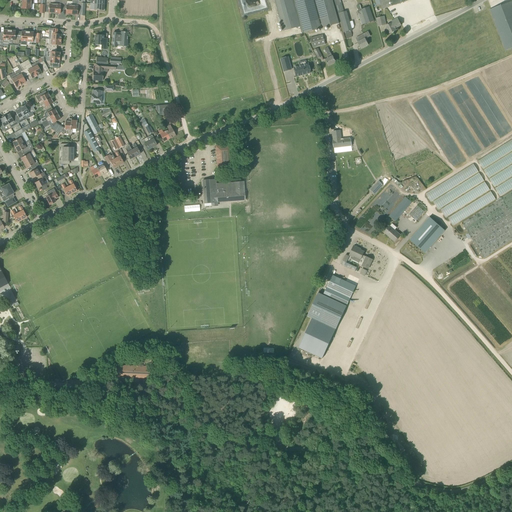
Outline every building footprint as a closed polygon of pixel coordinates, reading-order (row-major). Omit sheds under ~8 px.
[(49,5),(49,13),(54,14),(55,1),(48,0),(46,0),(46,5),(49,5)] [(60,9),(63,9),(63,0),(55,0),(55,1),(54,14),(60,14),(60,9)] [(66,9),(66,14),(71,15),(72,6),(67,5),(67,0),(65,0),(63,0),(63,9),(66,9)] [(72,0),(72,6),(71,15),(77,15),(77,10),(80,10),(81,3),(81,1),(79,1),(79,0),(73,0),(72,0)] [(274,0),(284,31),(300,26),(302,33),(321,28),(313,0),(274,0)] [(315,0),(322,27),(339,23),(332,0),(315,0)] [(406,2),(410,0),(379,0),(383,9),(401,3),(405,1),(406,2)] [(511,0),(511,1),(491,9),(489,10),(505,51),(511,48),(511,0)] [(103,8),(104,5),(94,4),(94,10),(100,10),(100,12),(104,12),(105,8),(103,8)] [(374,21),(369,7),(361,9),(363,14),(364,18),(360,19),(363,25),(374,21)] [(346,11),(338,13),(343,32),(352,30),(346,11)] [(386,25),(384,16),(376,18),(378,27),(386,25)] [(394,20),(395,22),(392,24),(392,23),(386,26),(389,34),(396,30),(395,29),(401,25),(397,18),(394,20)] [(3,37),(0,36),(0,38),(0,45),(3,46),(3,43),(9,43),(9,40),(10,29),(6,29),(6,30),(4,30),(3,37)] [(13,30),(10,29),(9,40),(12,40),(12,44),(18,44),(18,38),(15,38),(16,31),(13,31),(13,30)] [(48,39),(52,39),(61,40),(61,34),(58,34),(57,33),(57,32),(56,31),(49,30),(48,39)] [(21,38),(18,38),(18,44),(21,44),(21,45),(27,45),(28,31),(24,31),(22,31),(21,38)] [(27,45),(33,45),(36,45),(36,39),(33,39),(33,32),(31,32),(31,31),(28,31),(27,45)] [(356,38),(361,48),(368,45),(365,39),(370,36),(368,31),(362,34),(362,35),(356,38)] [(127,46),(128,32),(121,32),(121,34),(117,33),(118,33),(113,33),(112,47),(116,47),(117,43),(120,43),(120,46),(127,46)] [(107,49),(107,39),(103,38),(104,36),(96,35),(96,36),(95,36),(94,40),(96,40),(95,45),(101,45),(101,47),(102,49),(107,49)] [(310,38),(313,47),(325,44),(323,35),(310,38)] [(61,40),(52,39),(48,39),(48,45),(46,44),(46,48),(56,49),(56,45),(61,46),(61,40)] [(329,58),(326,60),(329,66),(336,62),(333,56),(332,56),(328,47),(325,49),(327,53),(329,58)] [(56,52),(56,49),(46,48),(46,51),(47,52),(47,57),(50,58),(50,57),(60,58),(60,52),(56,52)] [(322,57),(318,48),(314,50),(318,59),(322,57)] [(59,69),(60,58),(50,57),(50,58),(50,63),(53,63),(52,68),(59,69)] [(284,71),(291,69),(288,57),(281,59),(284,71)] [(309,63),(307,64),(306,60),(298,62),(299,66),(294,67),(297,77),(303,75),(305,74),(306,74),(311,73),(309,63)] [(42,66),(40,63),(39,61),(31,65),(37,76),(42,73),(39,68),(42,66)] [(40,63),(42,66),(45,72),(48,70),(44,61),(40,63)] [(24,78),(26,76),(22,68),(19,62),(16,63),(19,69),(14,72),(16,77),(17,77),(21,85),(26,82),(24,78)] [(37,76),(31,65),(30,63),(22,68),(26,76),(30,74),(32,79),(37,76)] [(108,70),(112,70),(116,70),(116,65),(103,64),(96,64),(95,72),(94,72),(93,80),(102,81),(103,73),(106,73),(108,72),(108,70)] [(16,87),(21,85),(17,77),(16,77),(12,79),(9,75),(6,77),(7,79),(11,85),(14,83),(16,87)] [(101,105),(102,91),(93,90),(92,97),(91,102),(96,103),(96,104),(101,105)] [(39,104),(51,97),(51,96),(50,96),(50,95),(49,96),(48,93),(47,93),(45,91),(39,94),(42,100),(39,102),(39,104)] [(46,111),(51,107),(50,105),(53,103),(52,100),(52,99),(51,97),(39,104),(40,106),(44,104),(46,107),(44,108),(46,111)] [(32,112),(31,109),(30,108),(27,109),(25,105),(22,107),(22,106),(21,107),(19,107),(26,119),(28,118),(27,115),(29,113),(31,117),(34,115),(32,112)] [(18,124),(26,119),(19,107),(18,108),(17,109),(18,109),(15,111),(17,114),(14,116),(18,122),(18,124)] [(42,123),(47,120),(59,113),(58,112),(57,111),(57,112),(55,109),(47,113),(49,116),(46,118),(45,117),(41,119),(41,121),(42,123)] [(52,129),(56,132),(60,125),(55,122),(61,119),(59,116),(60,116),(59,115),(59,113),(47,120),(52,129)] [(15,124),(18,122),(14,116),(11,117),(10,114),(7,115),(6,115),(5,115),(4,116),(11,128),(12,127),(11,124),(14,122),(15,124)] [(10,129),(9,129),(11,128),(4,116),(3,116),(3,117),(2,117),(2,118),(0,119),(0,120),(1,122),(0,122),(0,126),(3,131),(4,130),(5,132),(10,129)] [(96,128),(90,116),(85,118),(91,130),(96,128)] [(60,132),(63,134),(68,134),(70,134),(71,119),(70,119),(70,121),(68,121),(65,121),(65,128),(62,128),(60,132)] [(73,129),(76,129),(76,131),(79,131),(80,123),(77,123),(77,120),(74,120),(72,120),(73,119),(71,119),(70,134),(72,134),(73,129)] [(148,125),(145,127),(149,134),(153,132),(150,127),(149,127),(148,125)] [(169,130),(166,131),(170,138),(175,135),(170,125),(167,127),(169,130)] [(94,152),(96,151),(99,150),(89,130),(83,133),(94,152)] [(164,141),(170,138),(166,131),(163,133),(161,130),(158,131),(164,141)] [(351,146),(351,139),(350,139),(350,138),(341,139),(340,131),(333,131),(334,140),(333,140),(334,148),(351,146)] [(15,147),(26,141),(22,133),(15,137),(17,140),(12,142),(15,147)] [(101,147),(99,143),(100,142),(96,134),(93,135),(99,148),(101,147)] [(152,148),(157,145),(152,135),(147,138),(148,141),(152,148)] [(124,146),(119,137),(115,139),(120,148),(124,146)] [(120,148),(115,139),(110,141),(115,150),(120,148)] [(145,142),(144,139),(142,141),(147,150),(152,148),(148,141),(145,142)] [(23,150),(24,153),(30,149),(26,141),(15,147),(18,152),(23,150)] [(63,151),(63,154),(73,154),(73,153),(74,153),(74,149),(73,148),(73,147),(68,147),(68,144),(61,144),(61,151),(63,151)] [(130,159),(135,157),(132,150),(130,147),(128,144),(125,149),(130,159)] [(135,149),(132,150),(135,157),(140,154),(135,144),(133,145),(135,149)] [(216,146),(218,168),(233,167),(232,145),(216,146)] [(21,158),(24,163),(32,159),(31,156),(33,154),(30,149),(24,153),(26,155),(21,158)] [(118,157),(115,159),(119,165),(124,163),(118,152),(115,153),(118,157)] [(493,152),(479,160),(483,167),(497,159),(495,155),(493,152)] [(73,155),(73,154),(63,154),(63,157),(60,157),(60,164),(68,164),(68,161),(73,161),(73,160),(74,160),(74,155),(73,155)] [(119,165),(115,159),(113,154),(108,157),(108,155),(104,157),(108,165),(111,163),(113,168),(119,165)] [(33,168),(39,165),(36,160),(33,161),(32,159),(24,163),(26,168),(31,166),(33,168)] [(499,161),(484,170),(489,177),(505,167),(502,163),(501,164),(499,161)] [(100,166),(97,168),(101,175),(107,172),(101,162),(98,163),(100,166)] [(95,178),(101,175),(97,168),(96,165),(90,168),(95,178)] [(494,185),(511,174),(511,166),(490,178),(494,185)] [(38,176),(39,178),(45,174),(43,172),(43,173),(41,170),(38,171),(37,169),(29,173),(32,179),(38,176)] [(38,189),(46,184),(44,182),(47,180),(45,177),(46,177),(45,174),(39,178),(40,180),(35,183),(38,189)] [(426,192),(430,201),(458,185),(456,182),(457,181),(455,177),(426,192)] [(215,179),(203,180),(204,203),(211,203),(212,206),(217,206),(217,202),(245,200),(244,181),(216,183),(215,179)] [(68,187),(72,193),(77,191),(71,180),(69,181),(71,185),(68,187)] [(371,189),(375,193),(383,185),(379,180),(371,189)] [(1,197),(4,202),(5,202),(7,207),(15,202),(13,198),(10,200),(9,199),(8,196),(14,193),(9,184),(1,188),(5,195),(1,197)] [(61,185),(67,196),(72,193),(68,187),(66,188),(64,184),(61,185)] [(434,201),(438,208),(466,192),(464,187),(462,189),(461,188),(460,188),(459,187),(453,190),(454,192),(452,193),(449,195),(448,193),(434,201)] [(55,199),(58,198),(58,197),(54,188),(46,192),(47,193),(42,196),(45,201),(47,200),(48,201),(47,202),(48,205),(49,204),(50,205),(54,202),(55,201),(55,199)] [(511,190),(462,223),(468,233),(465,235),(468,239),(471,238),(484,258),(511,240),(511,190)] [(395,221),(399,218),(412,202),(406,197),(389,216),(395,221)] [(441,210),(446,217),(457,209),(454,204),(450,206),(449,205),(441,210)] [(411,217),(413,218),(416,221),(424,212),(416,205),(407,217),(409,219),(411,217)] [(18,213),(22,220),(27,217),(21,206),(19,207),(21,212),(18,213)] [(17,222),(22,220),(18,213),(16,214),(13,210),(11,211),(17,222)] [(449,218),(453,225),(465,217),(462,213),(461,213),(459,211),(449,218)] [(3,222),(7,223),(8,213),(4,212),(3,219),(0,221),(0,220),(0,229),(4,228),(2,223),(3,222)] [(425,253),(445,230),(429,217),(409,239),(425,253)] [(392,223),(390,226),(389,226),(384,232),(395,241),(400,235),(394,230),(397,227),(392,223)] [(359,248),(354,246),(349,255),(354,257),(354,256),(361,259),(363,255),(364,252),(358,249),(359,248)] [(366,257),(363,255),(361,259),(364,261),(362,266),(368,269),(372,259),(366,257)] [(0,287),(7,284),(8,284),(5,278),(3,274),(0,268),(0,287)] [(315,325),(310,323),(299,347),(322,358),(336,329),(356,286),(332,275),(323,295),(318,293),(307,316),(317,320),(315,325)] [(217,360),(216,349),(196,350),(196,360),(217,360)] [(150,378),(150,366),(118,365),(118,369),(116,369),(116,372),(118,373),(117,377),(136,377),(150,378)]
